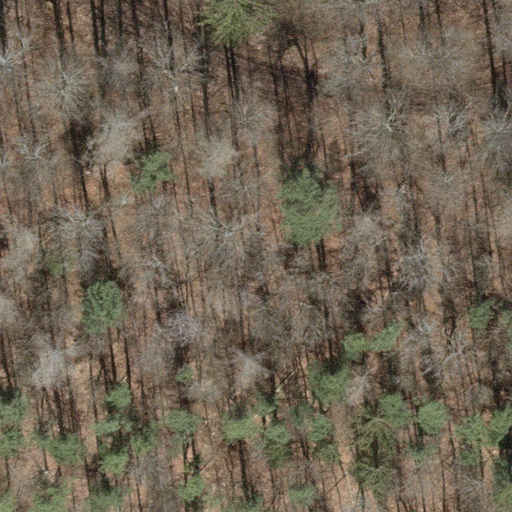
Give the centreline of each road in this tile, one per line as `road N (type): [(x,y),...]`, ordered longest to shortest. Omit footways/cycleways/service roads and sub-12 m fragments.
road 1 (track): [(0,15),(426,98),(511,84)]
road 2 (track): [(142,0),(258,71)]
